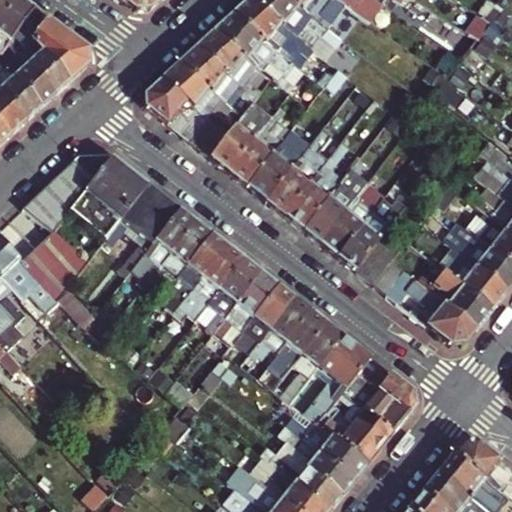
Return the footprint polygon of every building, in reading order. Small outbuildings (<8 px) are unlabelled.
[(0,0),(0,23),(15,2),(12,0),(0,0)] [(150,13),(158,5),(151,0),(115,0),(135,14),(150,13)] [(331,51),(339,41),(285,0),(251,0),(248,3),(295,40),(303,30),(318,42),(331,51)] [(343,43),(369,23),(331,0),(285,0),(339,41),(343,43)] [(365,0),(331,0),(369,23),(370,24),(378,12),(363,3),(365,0)] [(32,14),(15,2),(0,23),(0,56),(0,57),(4,51),(7,48),(8,46),(20,30),(32,14)] [(307,49),(295,40),(248,3),(230,20),(292,68),(307,49)] [(481,41),(485,36),(495,23),(486,17),(472,35),(481,41)] [(282,81),(292,68),(230,20),(211,36),(257,72),(271,83),(283,92),(286,95),(291,89),(282,81)] [(87,69),(86,53),(44,23),(31,42),(33,44),(42,55),(70,84),(87,69)] [(7,48),(11,52),(24,34),(20,30),(8,46),(7,48)] [(310,52),(318,42),(303,30),(295,40),(307,49),(310,52)] [(246,85),(257,72),(211,36),(193,52),(256,102),(261,96),(246,85)] [(18,59),(27,69),(42,55),(33,44),(18,59)] [(251,108),(256,102),(193,52),(175,68),(208,94),(222,105),(232,93),(251,108)] [(55,98),(70,84),(42,55),(27,69),(55,98)] [(3,72),(13,82),(27,69),(18,59),(3,72)] [(0,98),(25,125),(40,112),(13,82),(3,72),(0,68),(0,98)] [(199,105),(208,94),(175,68),(158,84),(205,121),(210,114),(199,105)] [(40,112),(55,98),(27,69),(13,82),(40,112)] [(322,89),(331,96),(344,79),(336,72),(322,89)] [(189,147),(208,123),(205,121),(158,84),(141,99),(143,111),(189,147)] [(209,162),(225,175),(281,104),(287,96),(286,95),(283,92),(268,111),(267,115),(264,120),(250,109),(227,139),(209,162)] [(0,127),(10,139),(25,125),(0,98),(0,127)] [(225,175),(244,190),(291,129),(278,119),(286,108),(281,104),(225,175)] [(189,147),(198,154),(217,130),(208,123),(189,147)] [(262,204),(281,219),(327,160),(328,159),(315,149),(320,145),(333,129),(326,124),(310,144),(262,204)] [(0,148),(10,139),(0,127),(0,148)] [(244,190),(262,204),(310,144),(291,129),(244,190)] [(198,154),(209,162),(227,139),(217,130),(198,154)] [(511,184),(511,169),(500,160),(503,157),(488,145),(478,158),(486,164),(511,184)] [(71,165),(92,185),(110,161),(107,159),(77,159),(71,165)] [(281,219),(300,233),(347,172),(353,164),(348,160),(340,170),(332,180),(326,176),(334,165),(327,160),(281,219)] [(107,241),(109,238),(146,190),(110,161),(92,185),(75,206),(93,219),(88,226),(107,241)] [(511,211),(511,184),(486,164),(480,172),(503,191),(496,199),(511,211)] [(22,213),(50,237),(75,206),(92,185),(71,165),(22,213)] [(326,176),(332,180),(340,170),(334,165),(326,176)] [(300,233),(317,246),(364,185),(347,172),(300,233)] [(337,262),(372,217),(383,202),(370,192),(376,185),(368,180),(364,185),(317,246),(337,262)] [(434,207),(442,213),(456,196),(447,189),(434,207)] [(133,258),(140,263),(178,215),(146,190),(109,238),(116,244),(126,231),(143,245),(133,258)] [(511,240),(511,211),(496,199),(485,191),(478,200),(471,195),(465,203),(483,217),(511,240)] [(337,262),(355,276),(390,231),(415,198),(407,192),(393,210),(382,224),(372,217),(337,262)] [(372,217),(382,224),(393,210),(383,202),(372,217)] [(151,268),(158,273),(194,228),(178,215),(140,263),(124,282),(134,290),(151,268)] [(511,269),(511,240),(483,217),(479,222),(475,219),(465,232),(469,235),(511,269)] [(165,277),(175,284),(209,240),(194,228),(158,273),(141,295),(137,300),(144,305),(157,289),(156,288),(165,277)] [(370,288),(389,264),(405,244),(405,243),(390,231),(355,276),(370,288)] [(113,251),(125,262),(139,246),(128,235),(113,251)] [(506,296),(511,288),(511,269),(469,235),(454,254),(506,296)] [(72,285),(88,266),(50,237),(36,252),(72,285)] [(162,332),(178,313),(225,253),(209,240),(175,284),(175,285),(186,294),(176,306),(173,307),(160,323),(158,330),(162,332)] [(59,308),(56,304),(21,267),(0,244),(0,280),(13,295),(19,289),(47,319),(59,308)] [(389,264),(403,275),(419,255),(405,244),(389,264)] [(56,304),(72,285),(36,252),(21,267),(56,304)] [(203,300),(209,305),(241,265),(225,253),(178,313),(187,320),(203,300)] [(492,313),(506,296),(454,254),(447,263),(437,255),(430,264),(432,266),(492,313)] [(370,288),(385,299),(403,275),(389,264),(370,288)] [(215,327),(219,330),(259,279),(241,265),(209,305),(201,316),(207,321),(211,316),(218,322),(215,327)] [(476,333),(492,313),(432,266),(423,278),(423,279),(439,291),(433,299),(476,333)] [(134,290),(141,295),(158,273),(151,268),(134,290)] [(464,348),(476,333),(433,299),(417,286),(403,275),(385,299),(397,309),(407,296),(435,318),(425,331),(450,350),(464,348)] [(157,289),(166,296),(175,285),(175,284),(165,277),(156,288),(157,289)] [(233,348),(233,347),(277,293),(259,279),(219,330),(216,335),(233,348)] [(417,286),(433,299),(439,291),(423,279),(417,286)] [(165,297),(176,306),(186,294),(175,285),(166,296),(165,297)] [(233,347),(249,360),(292,306),(277,293),(233,347)] [(268,354),(275,360),(308,319),(292,306),(249,360),(244,367),(240,372),(248,378),(268,354)] [(18,335),(0,316),(0,342),(7,336),(12,341),(18,335)] [(274,393),(291,372),(324,331),(308,319),(275,360),(283,367),(269,385),(272,387),(267,394),(271,397),(274,393)] [(288,411),(316,376),(341,345),(324,331),(291,372),(299,379),(286,395),(283,393),(279,397),(274,393),(271,397),(288,411)] [(340,401),(358,379),(368,366),(341,345),(316,376),(330,388),(302,422),(315,433),(322,423),(340,401)] [(18,370),(0,349),(0,363),(12,376),(18,370)] [(240,372),(244,367),(238,363),(234,368),(240,372)] [(415,417),(412,402),(368,366),(358,379),(362,383),(359,386),(408,426),(415,417)] [(226,388),(233,380),(217,368),(210,376),(220,383),(226,388)] [(199,391),(208,398),(220,383),(210,376),(199,391)] [(393,444),(408,426),(359,386),(362,383),(358,379),(340,401),(366,422),(375,429),(393,444)] [(183,411),(186,406),(192,399),(175,386),(166,398),(183,411)] [(196,414),(207,401),(197,393),(192,399),(186,406),(188,408),(196,414)] [(187,425),(196,414),(188,408),(179,418),(187,425)] [(354,492),(368,475),(317,434),(315,433),(302,422),(300,420),(286,437),(354,492)] [(368,438),(375,429),(366,422),(359,431),(368,438)] [(317,434),(368,475),(393,444),(375,429),(368,438),(359,431),(351,440),(342,439),(322,423),(315,433),(317,434)] [(342,506),(354,492),(286,437),(281,433),(273,443),(281,449),(278,454),(290,464),(342,506)] [(511,473),(476,445),(462,448),(454,459),(507,501),(511,505),(511,473)] [(118,476),(125,483),(136,470),(139,465),(131,458),(117,475),(118,476)] [(316,511),(337,511),(342,506),(290,464),(284,471),(268,458),(261,467),(316,511)] [(481,511),(498,511),(507,501),(454,459),(438,478),(481,511)] [(284,511),(316,511),(261,467),(259,465),(247,481),(268,499),(284,511)] [(109,503),(110,501),(124,484),(125,483),(118,476),(102,496),(109,503)] [(481,511),(438,478),(424,495),(444,511),(481,511)] [(253,511),(284,511),(268,499),(263,504),(247,491),(240,500),(251,510),(253,511)] [(444,511),(424,495),(410,511),(444,511)]
